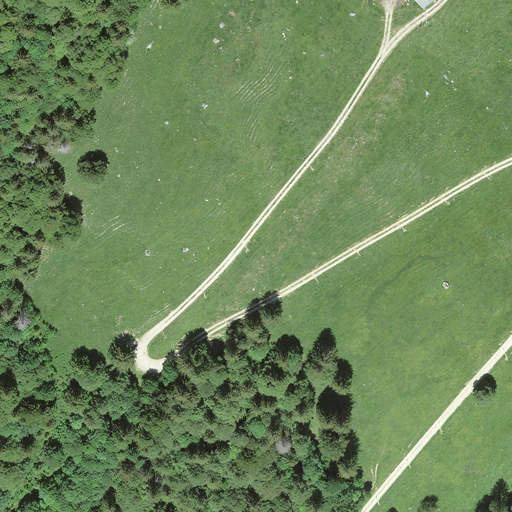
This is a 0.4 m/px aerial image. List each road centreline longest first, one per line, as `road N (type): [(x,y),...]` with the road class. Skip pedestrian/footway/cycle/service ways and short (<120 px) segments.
road 1 (track): [(442,0),(390,44),(314,155),(217,274),(148,337),(139,358),(160,367),(511,160)]
road 2 (track): [(511,339),(365,511)]
